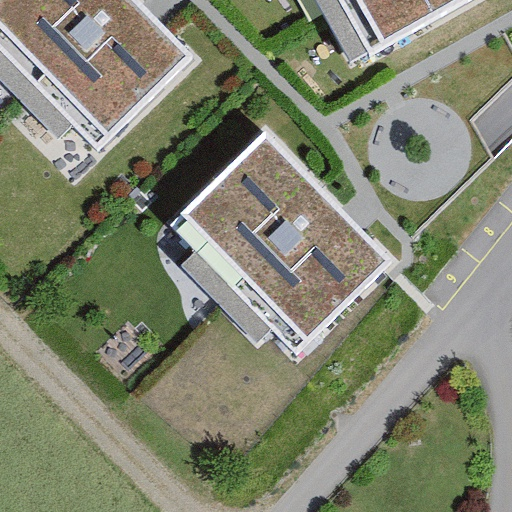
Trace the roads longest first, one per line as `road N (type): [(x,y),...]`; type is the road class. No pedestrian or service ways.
road 1 (residential): [(286,511),(511,258)]
road 2 (unknown): [(220,511),(181,452),(0,287)]
